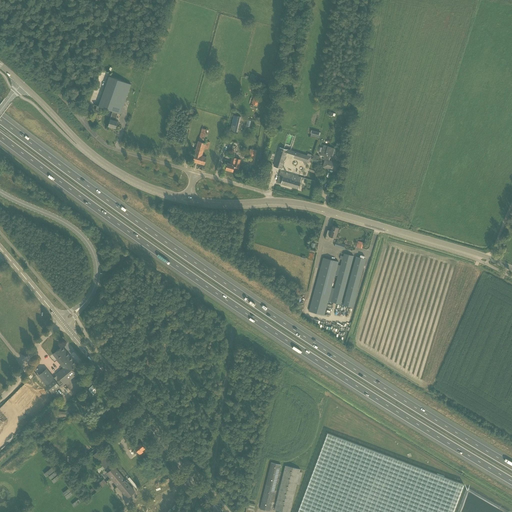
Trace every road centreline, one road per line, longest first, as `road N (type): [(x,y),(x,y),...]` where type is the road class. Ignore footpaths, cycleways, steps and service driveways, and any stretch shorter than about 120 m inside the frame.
road 1 (motorway): [(511,466),(255,304),(0,120)]
road 2 (motorway): [(0,136),(245,314),(511,481)]
road 3 (unclassified): [(511,269),(311,205),(268,201)]
road 4 (tertiary): [(220,511),(61,322)]
road 5 (unclassified): [(189,199),(99,159),(21,84)]
road 6 (unclassified): [(61,322),(96,283),(94,253),(68,225),(0,192)]
road 7 (unclassified): [(192,171),(108,145),(58,92)]
